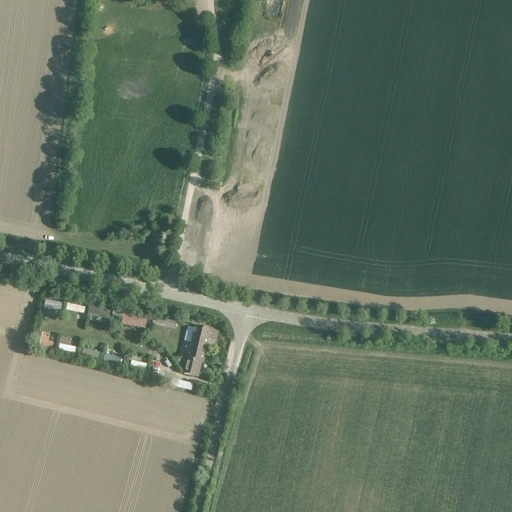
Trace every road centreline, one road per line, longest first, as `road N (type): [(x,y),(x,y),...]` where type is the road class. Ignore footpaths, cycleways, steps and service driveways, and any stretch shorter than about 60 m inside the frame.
road 1 (unclassified): [(169,293),(216,65),(210,0)]
road 2 (tertiary): [(511,340),(246,310)]
road 3 (unclassified): [(196,511),(246,310)]
road 4 (tertiary): [(169,293),(0,259)]
